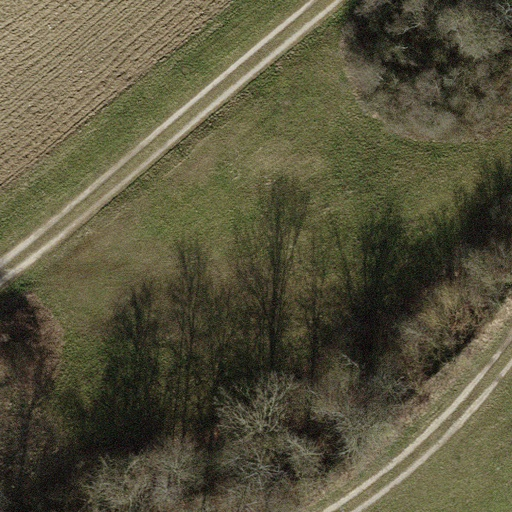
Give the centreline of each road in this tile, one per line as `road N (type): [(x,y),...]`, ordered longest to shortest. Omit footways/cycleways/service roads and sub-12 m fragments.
road 1 (track): [(0,275),(334,0)]
road 2 (track): [(511,332),(368,491),(331,511)]
